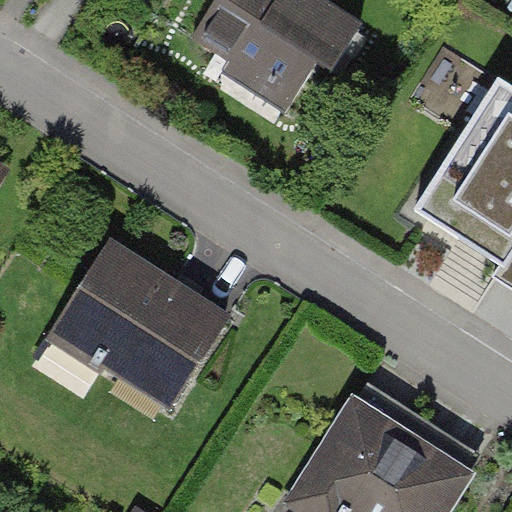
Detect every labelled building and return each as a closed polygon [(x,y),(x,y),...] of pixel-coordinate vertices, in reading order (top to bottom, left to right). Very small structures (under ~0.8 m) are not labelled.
[(226,0),(199,43),(241,71),(234,82),(292,121),(326,69),(343,80),(371,36),(314,0),(226,0)] [(511,96),(500,89),(418,216),(502,270),(495,282),(511,292),(511,96)] [(0,216),(17,187),(0,177),(0,216)] [(236,328),(116,252),(55,349),(176,424),(236,328)] [(467,511),(486,482),(359,405),(298,506),(308,511),(467,511)]
